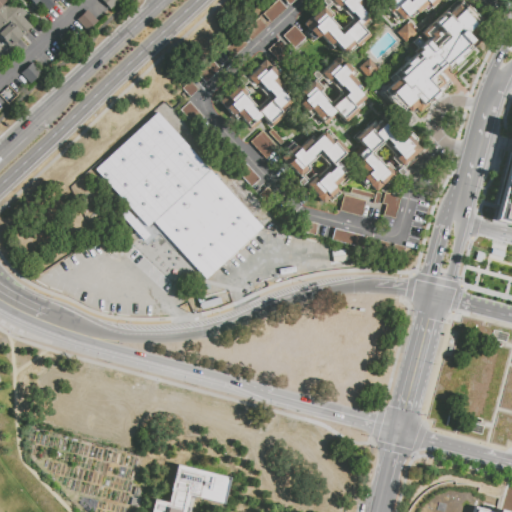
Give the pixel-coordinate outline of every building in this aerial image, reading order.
[(0,0),(6,0),(4,1),(5,2),(2,4),(5,7),(12,0),(15,0),(27,12),(16,22),(25,31),(19,37),(20,37),(14,43),(13,42),(9,46),(0,36),(0,0)] [(55,0),(45,10),(37,1),(33,5),(28,0),(55,0)] [(270,23),(262,14),(278,0),(286,9),(270,23)] [(366,0),(372,6),(363,14),(366,18),(358,25),(359,26),(360,25),(367,33),(366,33),(368,36),(356,47),(353,44),(343,53),(336,47),(333,50),(328,45),(328,46),(324,42),(325,41),(319,35),(316,38),(317,39),(312,43),(304,34),(308,30),(303,24),(310,18),(311,19),(322,8),(324,7),(321,2),(321,1),(322,0),(326,0),(329,3),(331,1),(330,0),(366,0)] [(440,16),(457,0),(460,0),(465,5),(467,4),(478,17),(477,18),(478,20),(474,24),(475,26),(470,30),(469,28),(464,33),(471,41),(462,49),(465,52),(458,58),(460,61),(448,71),(444,66),(429,79),(427,77),(424,79),(439,96),(420,113),(416,108),(410,114),(404,108),(397,114),(375,90),(414,55),(413,53),(417,50),(411,44),(417,39),(422,45),(426,41),(420,34),(433,22),(439,16),(442,20),(443,19),(440,16)] [(438,0),(430,7),(425,11),(422,8),(417,13),(413,17),(410,14),(401,21),(381,0),(438,0)] [(87,10),(98,22),(86,33),(75,21),(87,10)] [(266,27),(250,41),(243,33),(258,18),(266,27)] [(406,44),(396,33),(406,24),(416,35),(406,44)] [(294,49),(283,36),(293,27),(305,39),(294,49)] [(232,58),(224,49),(239,36),(247,44),(232,58)] [(290,52),(278,62),(267,50),(279,40),(290,52)] [(319,76),(321,74),(317,70),(323,64),(327,68),(332,62),(331,62),(337,56),(351,69),(352,68),(358,73),(353,79),(357,83),(358,82),(364,89),(360,93),(364,98),(360,103),(362,105),(356,110),(358,112),(345,125),(339,119),(340,118),(337,115),(326,126),(322,122),(318,126),(310,118),(309,120),(303,114),(305,111),(292,99),(299,92),(299,93),(311,81),(313,82),(314,80),(311,77),(311,74),(313,72),(315,72),(319,76)] [(264,60),(270,66),(273,62),(282,71),(275,79),(279,83),(285,88),(284,89),(291,95),(289,97),(291,100),(289,102),(290,103),(286,107),(288,110),(277,121),(278,122),(271,129),(265,123),(251,136),(245,129),(247,127),(235,114),(232,117),(218,103),(225,96),(227,97),(244,80),(242,78),(250,69),(252,71),(264,60)] [(197,74),(212,61),(220,70),(205,83),(197,74)] [(379,71),(369,81),(360,70),(370,61),(379,71)] [(32,62),(42,72),(30,84),(20,74),(32,62)] [(189,97),(181,89),(189,81),(197,90),(189,97)] [(192,125),(180,111),(180,110),(189,102),(202,116),(192,125)] [(205,280),(152,222),(146,228),(94,171),(156,113),(262,228),(205,280)] [(367,128),(365,126),(375,117),(379,122),(380,121),(400,142),(411,133),(417,139),(414,142),(415,143),(408,149),(414,155),(403,166),(402,165),(399,168),(402,171),(402,174),(400,176),(397,175),(395,172),(392,175),(394,178),(390,182),(387,179),(381,185),(382,186),(375,192),(374,191),(361,178),(365,174),(356,164),(359,160),(354,154),(362,146),(358,143),(357,144),(352,139),(359,132),(361,133),(362,132),(361,131),(365,128),(365,129),(367,128)] [(272,129),(283,142),(279,145),(268,133),(272,129)] [(323,132),(324,133),(328,129),(337,139),(335,140),(347,153),(345,155),(344,154),(336,161),(351,178),(342,187),(338,182),(333,187),(340,194),(332,201),(328,198),(322,204),(316,197),(317,197),(307,186),(306,186),(302,183),(304,182),(299,176),(298,177),(296,174),(293,176),(284,166),(292,159),(287,153),(287,154),(282,149),(291,141),(296,146),(295,147),(297,149),(312,135),(316,135),(318,137),(323,132)] [(227,160),(207,138),(216,130),(236,152),(227,160)] [(250,142),(262,131),(278,148),(266,159),(250,142)] [(511,226),(493,221),(511,150),(511,226)] [(235,171),(244,162),(260,179),(251,188),(235,171)] [(274,195),(265,203),(258,196),(267,188),(274,195)] [(373,194),(372,199),(349,194),(350,189),(373,194)] [(375,192),(380,194),(377,205),(372,204),(375,192)] [(381,204),(384,193),(400,197),(394,219),(382,216),(385,205),(381,204)] [(339,211),(343,195),(365,201),(360,217),(339,211)] [(277,216),(285,208),(292,215),(284,223),(277,216)] [(127,211),(149,235),(143,241),(141,240),(131,230),(132,229),(121,216),(123,214),(122,213),(123,212),(124,213),(127,211)] [(306,221),(318,224),(315,236),(303,233),(306,221)] [(363,249),(363,250),(331,241),(334,229),(366,237),(363,249)] [(389,244),(386,253),(377,251),(379,241),(389,244)] [(390,256),(393,245),(404,248),(401,259),(390,256)] [(489,254),(501,257),(503,252),(490,248),(489,254)] [(475,251),(481,253),(479,262),(473,260),(475,251)] [(149,511),(153,499),(167,503),(171,490),(168,489),(175,462),(232,476),(224,506),(189,498),(187,506),(188,506),(186,511),(149,511)] [(511,511),(511,491),(503,489),(497,511),(486,511),(472,509),(470,511),(511,511)]
